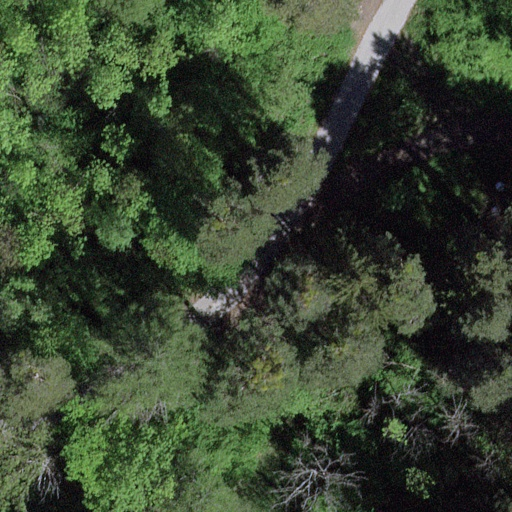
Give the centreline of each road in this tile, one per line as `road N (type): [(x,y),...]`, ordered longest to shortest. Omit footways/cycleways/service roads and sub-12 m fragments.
road 1 (track): [(303,194),(232,291),(149,369),(104,392),(0,423)]
road 2 (track): [(399,0),(303,194)]
